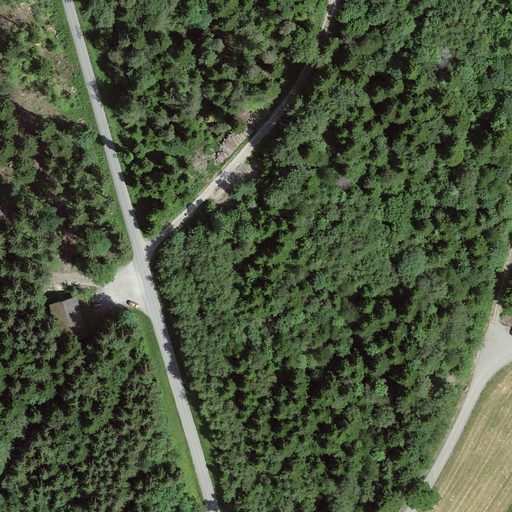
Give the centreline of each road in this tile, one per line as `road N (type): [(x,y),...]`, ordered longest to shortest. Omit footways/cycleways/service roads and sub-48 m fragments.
road 1 (unclassified): [(68,0),(215,511)]
road 2 (track): [(140,257),(291,96),(334,0)]
road 3 (unclassified): [(410,511),(492,361),(511,348)]
road 4 (track): [(0,272),(147,278)]
